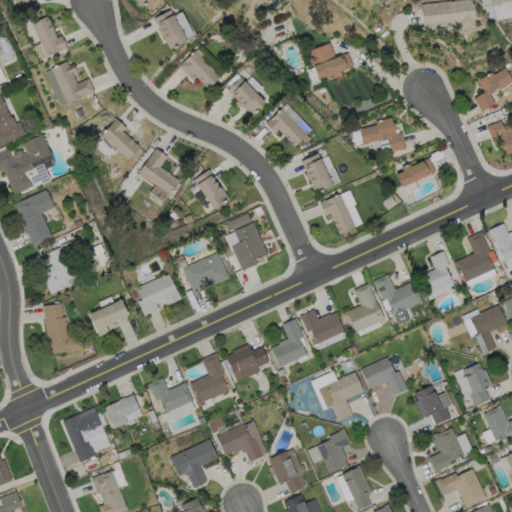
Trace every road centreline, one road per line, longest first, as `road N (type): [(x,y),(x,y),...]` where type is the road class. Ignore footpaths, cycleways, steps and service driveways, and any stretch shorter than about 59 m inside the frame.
road 1 (tertiary): [(511,183),(27,409)]
road 2 (residential): [(312,275),(270,183),(246,152),(141,92),(94,1)]
road 3 (residential): [(27,409),(7,349),(0,260)]
road 4 (residential): [(483,197),(447,122),(416,81)]
